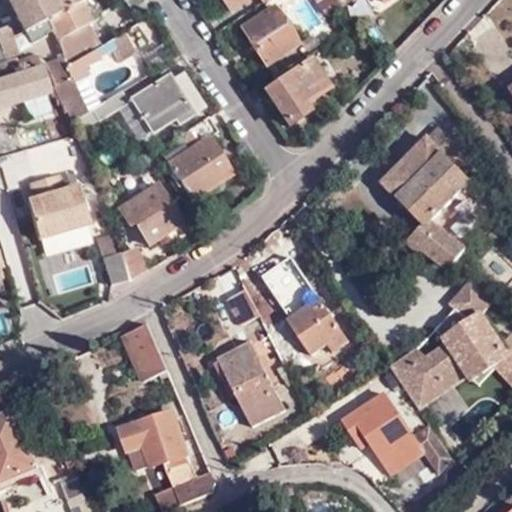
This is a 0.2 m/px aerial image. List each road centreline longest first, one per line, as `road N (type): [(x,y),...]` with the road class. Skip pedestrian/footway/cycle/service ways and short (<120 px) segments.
road 1 (residential): [(143,301),(225,495),(270,477),(311,475),(357,488),(382,511)]
road 2 (residential): [(291,188),(469,0)]
road 3 (residential): [(291,188),(164,0)]
road 4 (residential): [(143,301),(239,239),(291,188)]
road 5 (residential): [(0,367),(143,301)]
